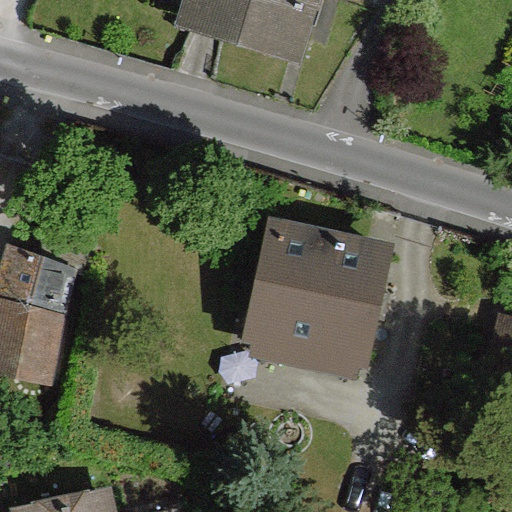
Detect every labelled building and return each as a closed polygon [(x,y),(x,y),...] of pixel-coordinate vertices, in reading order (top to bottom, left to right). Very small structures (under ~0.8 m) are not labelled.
[(187,0),(182,16),(206,24),(287,48),(301,0),(187,0)] [(373,250),(275,229),(250,349),(348,369),(373,250)] [(12,248),(0,295),(61,307),(68,265),(12,248)] [(0,295),(0,296),(0,360),(48,370),(61,307),(0,295)] [(511,319),(501,316),(491,358),(511,363),(511,319)] [(112,511),(108,490),(20,508),(20,511),(112,511)]
